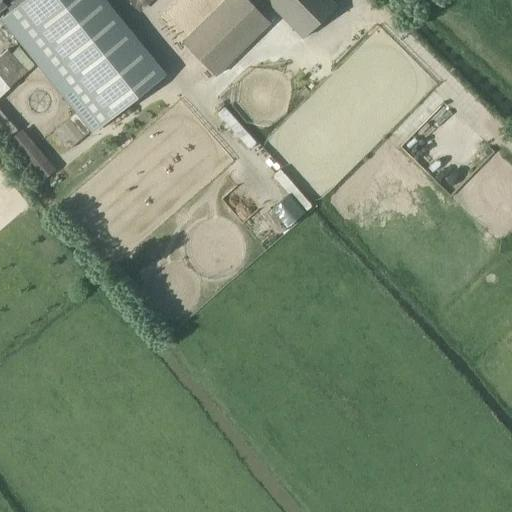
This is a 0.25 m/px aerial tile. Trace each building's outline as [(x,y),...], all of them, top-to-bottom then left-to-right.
[(4,0),(3,1),(6,6),(12,13),(3,20),(76,111),(91,130),(93,133),(166,74),(106,0),(4,0)] [(128,0),(139,12),(152,0),(128,0)] [(219,77),(272,24),(249,0),(227,0),(184,42),(219,77)] [(266,0),(305,40),(338,7),(331,0),(266,0)] [(0,131),(8,141),(19,131),(0,110),(0,131)] [(43,181),(56,170),(23,131),(9,142),(43,181)]
